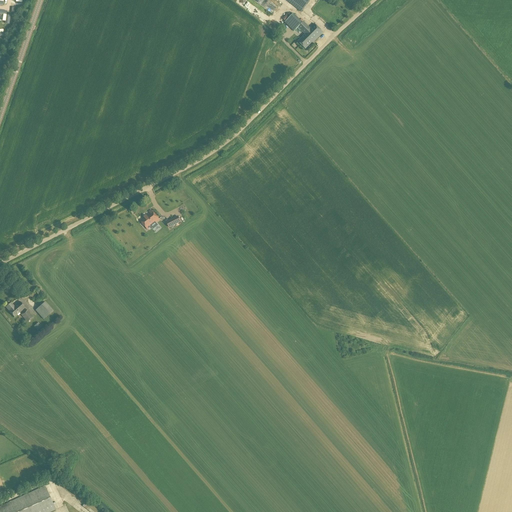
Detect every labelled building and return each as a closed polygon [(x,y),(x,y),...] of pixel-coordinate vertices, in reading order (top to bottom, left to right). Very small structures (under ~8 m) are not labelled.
[(239,0),(237,2),(252,12),(257,6),(248,0),(239,0)] [(286,0),(301,12),(311,0),(286,0)] [(294,31),(298,27),(302,23),(293,14),(285,22),(294,31)] [(302,23),(298,27),(305,34),(303,37),(306,40),(308,37),(307,36),(308,36),(307,35),(309,33),(307,31),(310,28),(303,22),(302,23)] [(306,40),(303,37),(298,42),(305,49),(312,42),(313,43),(323,33),(314,24),(310,28),(307,31),(309,33),(307,35),(308,36),(307,36),(308,37),(306,40)] [(156,225),(155,223),(159,220),(151,210),(149,212),(150,213),(140,221),(147,230),(151,226),(153,227),(156,225)] [(178,216),(166,222),(169,228),(181,222),(178,216)] [(14,317),(25,308),(20,302),(14,307),(11,303),(6,308),(14,317)] [(43,320),(53,311),(45,302),(35,310),(43,320)] [(34,317),(27,310),(21,315),(27,323),(34,317)] [(34,326),(38,331),(42,327),(38,322),(34,326)] [(49,511),(55,510),(45,486),(0,506),(0,511),(49,511)]
